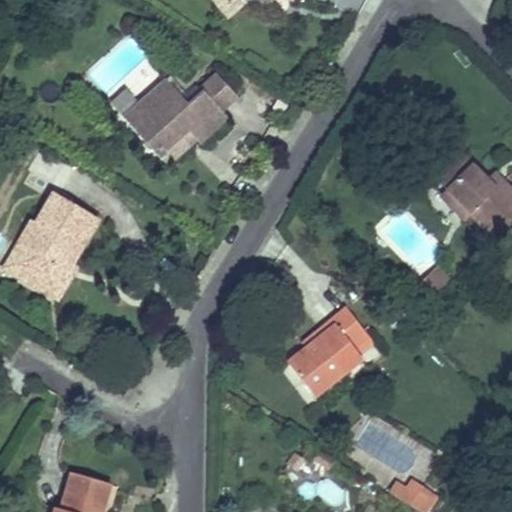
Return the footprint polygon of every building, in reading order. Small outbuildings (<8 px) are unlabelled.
[(113,107),(120,115),(157,88),(165,98),(180,85),(163,65),(113,107)] [(157,88),(120,115),(152,153),(160,148),(156,144),(172,130),(181,121),(190,132),(196,140),(228,113),(221,105),(237,91),(217,68),(187,93),(180,85),(165,98),(157,88)] [(181,121),(172,130),(181,138),(190,132),(181,121)] [(458,140),(437,161),(472,200),(483,190),(504,211),(511,204),(511,181),(502,171),(493,176),(480,164),(458,140)] [(489,157),(480,164),(493,176),(502,171),(489,157)] [(472,200),(437,161),(428,171),(462,209),(472,200)] [(53,179),(37,206),(72,245),(95,204),(53,179)] [(472,200),(493,223),(504,211),(483,190),(472,200)] [(72,245),(37,206),(35,209),(29,206),(18,227),(27,233),(12,258),(47,281),(62,255),(58,254),(64,245),(75,249),(72,245)] [(27,233),(18,227),(3,252),(12,258),(27,233)] [(58,288),(80,254),(75,249),(64,245),(58,254),(62,255),(47,281),(58,288)] [(433,256),(420,270),(434,280),(446,268),(433,256)] [(434,280),(420,270),(408,283),(420,295),(434,280)] [(335,311),(306,334),(286,350),(314,385),(359,346),(348,332),(362,319),(341,293),(328,303),(335,311)] [(300,328),(306,334),(335,311),(328,303),(300,328)] [(106,475),(70,461),(56,500),(51,498),(45,511),(86,511),(87,510),(92,511),(106,475)] [(428,511),(437,501),(401,477),(390,494),(415,511),(428,511)]
